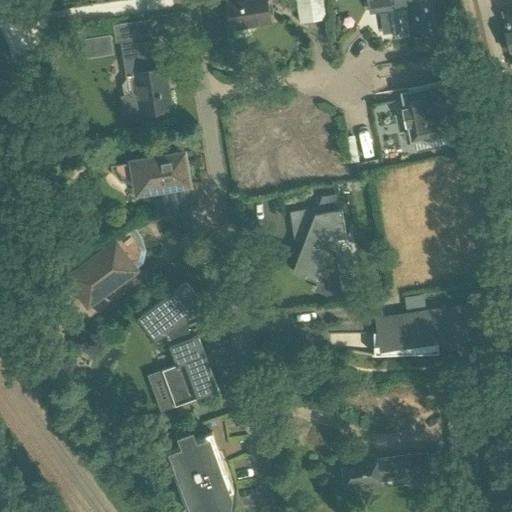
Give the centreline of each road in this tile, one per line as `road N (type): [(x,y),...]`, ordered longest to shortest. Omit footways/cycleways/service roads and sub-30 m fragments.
road 1 (residential): [(266,511),(201,93)]
road 2 (residential): [(201,93),(347,69)]
